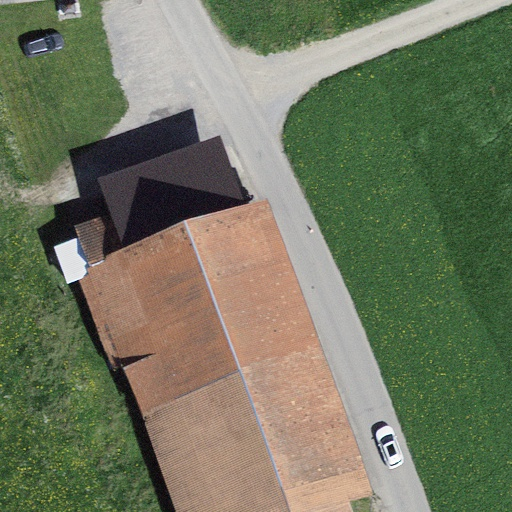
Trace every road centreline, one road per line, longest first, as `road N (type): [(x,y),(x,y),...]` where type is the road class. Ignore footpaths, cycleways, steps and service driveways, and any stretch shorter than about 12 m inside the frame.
road 1 (unclassified): [(179,0),(315,272),(409,511)]
road 2 (track): [(474,0),(228,94)]
